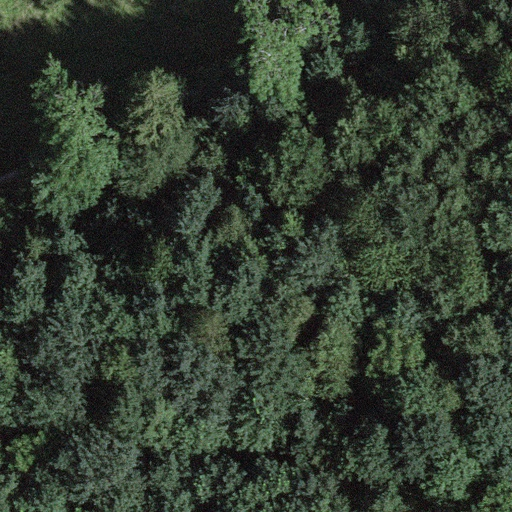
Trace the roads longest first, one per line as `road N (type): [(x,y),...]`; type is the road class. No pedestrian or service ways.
road 1 (track): [(387,0),(0,175)]
road 2 (track): [(0,479),(164,474),(337,511)]
